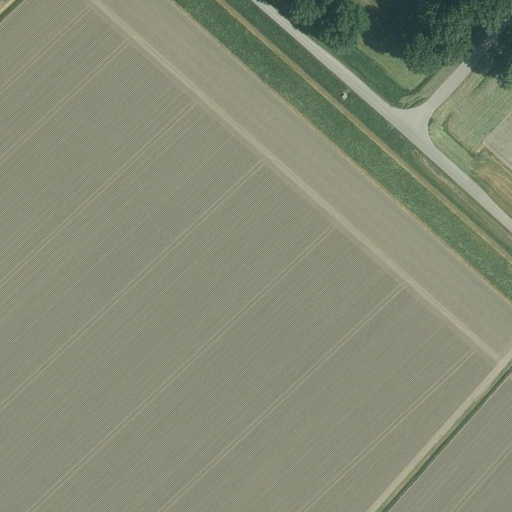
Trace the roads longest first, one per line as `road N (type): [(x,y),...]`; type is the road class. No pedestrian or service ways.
road 1 (unclassified): [(407,131),(259,0)]
road 2 (unclassified): [(407,131),(511,19)]
road 3 (unclassified): [(511,228),(407,131)]
